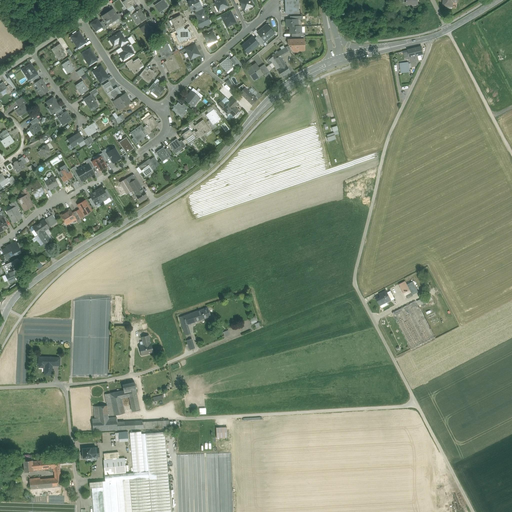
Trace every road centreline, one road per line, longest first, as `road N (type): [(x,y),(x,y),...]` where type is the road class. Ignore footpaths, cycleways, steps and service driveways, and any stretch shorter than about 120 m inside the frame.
road 1 (track): [(472,511),(357,285),(387,140),(434,35)]
road 2 (secondary): [(335,58),(287,85),(201,172),(49,269),(7,308)]
road 3 (track): [(415,402),(175,416),(170,428),(71,433)]
road 4 (track): [(67,385),(136,374),(238,334)]
road 5 (track): [(79,511),(67,385)]
road 6 (residential): [(163,110),(119,78),(80,20)]
